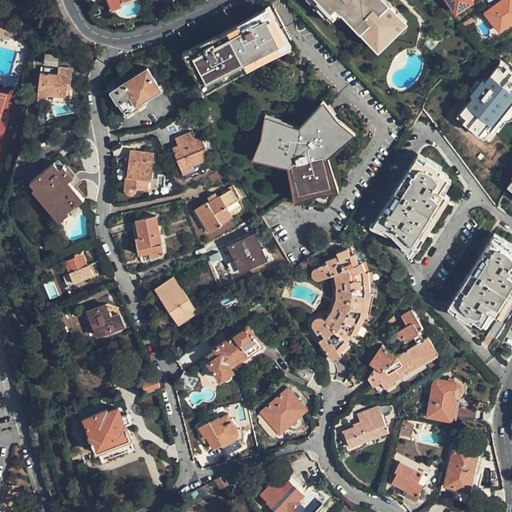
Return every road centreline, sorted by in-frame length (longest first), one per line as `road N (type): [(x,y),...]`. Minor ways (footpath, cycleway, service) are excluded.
road 1 (residential): [(111,38),(91,104),(101,134),(103,221),(162,359),(192,483)]
road 2 (residential): [(317,446),(231,464),(192,483)]
